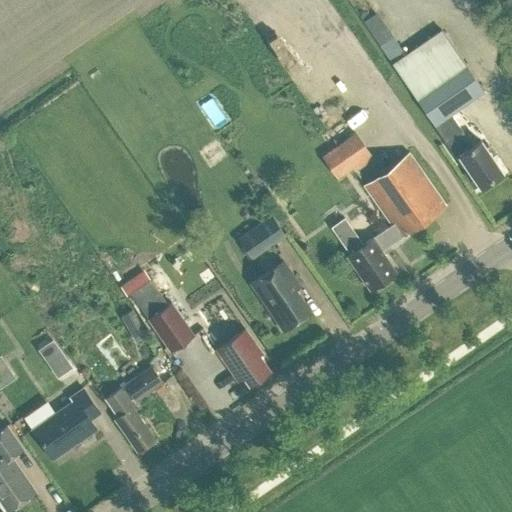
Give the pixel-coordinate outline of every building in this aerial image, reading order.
[(369,11),(357,19),(380,55),(392,47),(369,11)] [(441,29),(392,63),(456,157),(458,155),(479,185),(501,171),(480,140),(468,148),(458,133),(462,131),(450,113),(483,91),(441,29)] [(354,132),(335,146),(351,168),(354,172),(373,158),(354,132)] [(407,151),(362,183),(391,223),(400,236),(445,205),(407,151)] [(238,237),(251,257),(284,234),(271,214),(238,237)] [(344,217),(331,226),(349,253),(346,255),(369,289),(396,271),(381,250),(400,236),(391,223),(362,244),(344,217)] [(300,285),(283,259),(250,282),(282,330),(310,310),(295,288),(300,285)] [(175,305),(156,279),(136,294),(179,352),(202,335),(179,303),(175,305)] [(111,307),(132,340),(144,332),(124,300),(111,307)] [(242,375),(248,384),(269,370),(257,353),(258,348),(244,328),(215,348),(233,373),(242,375)] [(70,366),(60,351),(46,360),(57,375),(70,366)] [(120,386),(104,398),(117,416),(114,418),(137,451),(155,439),(132,406),(133,405),(129,399),(133,396),(136,400),(162,381),(150,365),(124,383),(125,384),(121,387),(120,386)] [(82,387),(69,396),(72,400),(31,428),(49,453),(68,440),(71,444),(96,427),(90,418),(100,412),(82,387)] [(5,425),(0,428),(0,498),(7,509),(34,490),(10,456),(21,448),(5,425)]
